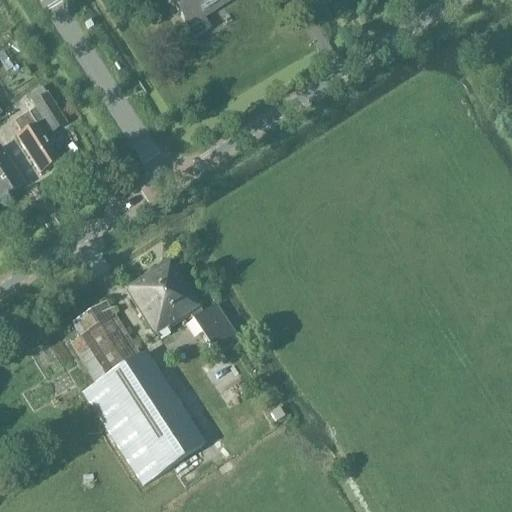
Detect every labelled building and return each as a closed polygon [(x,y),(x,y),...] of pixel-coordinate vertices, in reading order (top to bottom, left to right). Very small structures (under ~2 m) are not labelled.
[(202,17),(228,1),(227,0),(170,0),(169,1),(188,30),(203,20),(202,17)] [(42,89),(26,99),(28,103),(18,109),(23,117),(13,123),(21,135),(16,139),(39,176),(60,162),(45,139),(66,125),(46,94),(45,94),(42,89)] [(0,149),(0,200),(23,186),(0,149)] [(168,330),(199,310),(169,261),(123,290),(152,336),(166,327),(168,330)] [(70,342),(97,385),(141,357),(106,301),(72,323),(80,336),(70,342)] [(193,321),(217,358),(240,343),(216,306),(193,321)] [(141,357),(122,369),(183,462),(201,451),(141,357)] [(97,385),(81,395),(143,488),(183,462),(122,369),(97,385)] [(273,401),(268,393),(260,398),(265,406),(273,401)]
